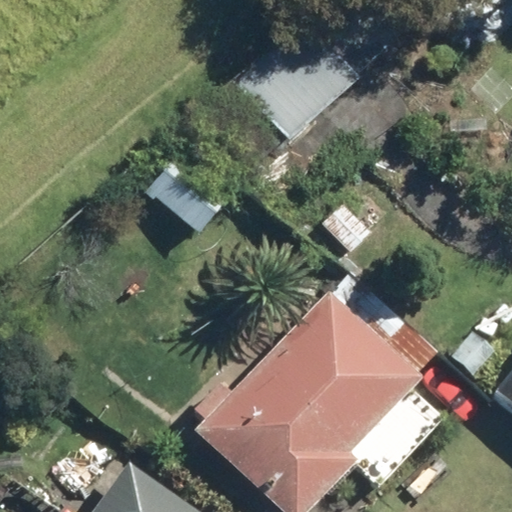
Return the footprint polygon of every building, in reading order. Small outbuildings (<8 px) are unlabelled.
[(241,85),(294,142),(364,76),(311,19),(241,85)] [(294,142),(241,85),(191,132),(244,189),(294,142)] [(181,147),(149,190),(205,232),(237,189),(181,147)] [(430,355),(353,275),(304,322),(292,309),(186,409),(284,511),(316,511),(370,461),(389,482),(452,423),(419,388),(434,374),(423,363),(430,355)] [(479,381),(511,341),(511,326),(490,307),(449,356),(479,381)] [(511,373),(493,398),(511,412),(511,373)] [(208,511),(135,462),(100,511),(208,511)]
